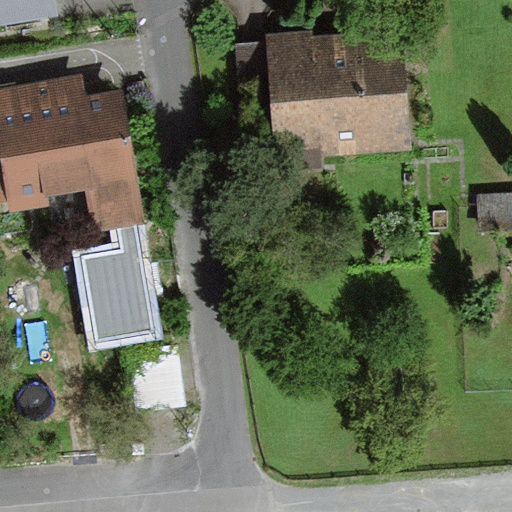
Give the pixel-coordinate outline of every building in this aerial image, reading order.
[(0,0),(0,24),(57,15),(54,0),(0,0)] [(270,95),(273,153),(401,146),(395,30),(267,38),(270,95)] [(270,95),(267,38),(232,40),(236,97),(270,95)] [(0,94),(0,204),(10,203),(11,213),(52,207),(50,197),(82,191),(88,229),(113,225),(143,221),(122,92),(78,99),(75,83),(0,94)] [(511,223),(511,195),(474,197),(475,225),(511,223)] [(143,221),(113,225),(116,242),(75,249),(92,347),(162,334),(143,221)] [(144,408),(194,402),(187,346),(137,353),(144,408)]
